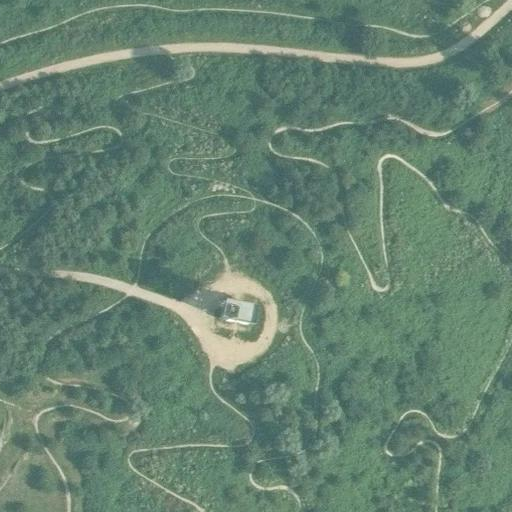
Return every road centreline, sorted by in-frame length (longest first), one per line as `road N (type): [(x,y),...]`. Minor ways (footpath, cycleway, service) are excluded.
road 1 (track): [(0,86),(128,53),(192,47),(424,61),(458,46),(511,2)]
road 2 (track): [(197,312),(205,339),(232,353),(249,350),(269,323),(268,306),(244,283),(216,285),(201,301)]
road 3 (track): [(0,273),(96,278),(197,312)]
